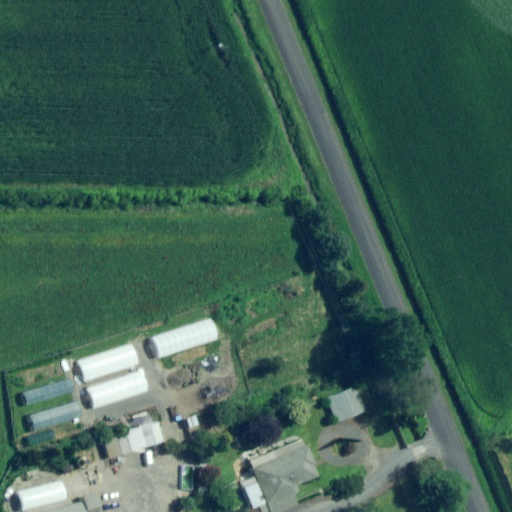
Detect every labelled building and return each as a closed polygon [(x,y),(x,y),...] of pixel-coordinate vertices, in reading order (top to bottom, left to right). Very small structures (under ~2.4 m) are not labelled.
[(358,414),(349,388),(322,397),(330,423),(358,414)] [(127,453),(122,435),(98,441),(102,459),(127,453)] [(251,484),(260,504),(263,511),(273,511),(290,505),(285,494),(291,492),(289,486),(311,477),(294,439),(266,451),(270,459),(245,470),(251,484)] [(157,440),(146,440),(146,455),(157,455),(157,440)] [(186,465),(187,454),(170,453),(169,464),(186,465)] [(260,504),(251,484),(238,489),(247,510),(260,504)] [(93,511),(89,494),(73,498),(74,503),(39,511),(93,511)]
